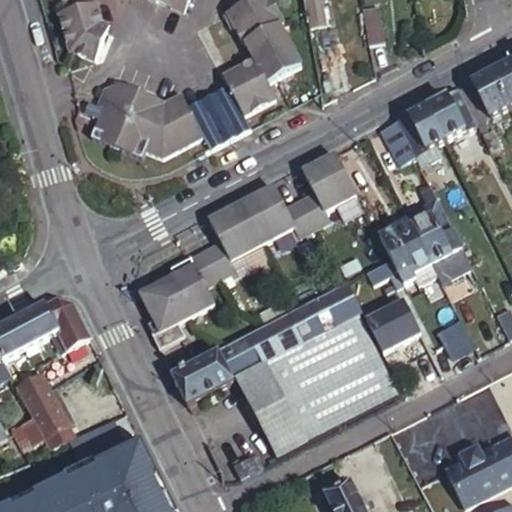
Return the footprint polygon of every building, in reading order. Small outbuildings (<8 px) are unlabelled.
[(96,63),(109,34),(101,30),(97,19),(104,17),(101,6),(97,7),(94,0),(64,0),(69,15),(63,17),(73,54),(96,63)] [(145,0),(183,16),(189,0),(145,0)] [(259,0),(226,0),(236,18),(234,19),(242,34),(239,36),(247,52),(250,50),(259,67),(243,75),(246,80),(231,88),(233,93),(239,104),(247,120),(278,104),(270,89),(302,73),(282,34),(285,32),(284,30),(284,28),(269,1),(261,5),(259,0)] [(317,0),(307,2),(313,32),(330,29),(329,25),(324,0),(317,0)] [(365,11),(371,49),(387,46),(380,8),(365,11)] [(101,30),(109,34),(111,28),(106,25),(104,17),(97,19),(101,30)] [(242,34),(234,19),(231,21),(239,36),(242,34)] [(491,78),(509,113),(511,111),(511,67),(491,78)] [(246,80),(243,75),(229,83),(231,88),(246,80)] [(490,123),(509,113),(491,78),(471,89),(490,123)] [(166,164),(208,141),(200,125),(194,113),(187,100),(171,108),(121,86),(119,89),(110,93),(103,109),(110,112),(105,123),(97,142),(148,164),(151,156),(166,164)] [(490,123),(471,89),(459,95),(477,130),(485,126),(490,123)] [(239,104),(233,93),(194,113),(200,125),(239,104)] [(427,112),(445,147),(477,130),(459,95),(427,112)] [(255,136),(247,120),(239,104),(200,125),(208,141),(216,157),(255,136)] [(110,112),(103,109),(96,106),(91,117),(105,123),(110,112)] [(416,163),(421,174),(442,162),(436,152),(445,147),(427,112),(397,128),(416,163)] [(490,136),(485,126),(477,130),(491,156),(502,151),(493,134),(490,136)] [(397,128),(381,136),(400,172),(416,163),(397,128)] [(322,173),(339,165),(336,160),(319,169),(322,173)] [(225,218),(209,226),(221,248),(172,274),(176,281),(159,289),(161,293),(154,315),(150,318),(153,324),(150,327),(164,353),(190,339),(184,327),(216,310),(206,293),(236,278),(230,267),(296,233),(301,243),(331,227),(326,217),(358,201),(339,165),(322,173),(319,169),(304,176),(316,198),(286,214),(274,192),(259,200),(261,205),(228,223),(225,218)] [(432,195),(422,200),(428,210),(407,221),(422,250),(453,235),(432,195)] [(259,200),(225,218),(228,223),(261,205),(259,200)] [(407,221),(389,230),(393,237),(380,244),(392,265),(422,250),(407,221)] [(453,235),(422,250),(431,266),(451,256),(446,247),(456,241),(453,235)] [(472,273),(456,241),(446,247),(451,256),(431,266),(435,275),(442,288),(472,273)] [(422,250),(392,265),(398,277),(403,287),(415,281),(416,285),(435,275),(431,266),(422,250)] [(392,265),(369,278),(375,289),(398,277),(392,265)] [(174,381),(190,413),(236,388),(235,385),(257,373),(259,379),(267,374),(264,369),(361,318),(364,316),(350,288),(174,381)] [(61,304),(0,335),(0,355),(6,368),(60,340),(70,358),(94,346),(76,309),(61,304)] [(369,325),(386,357),(423,338),(406,306),(369,325)] [(511,317),(511,315),(498,322),(510,347),(511,345),(511,317)] [(404,399),(361,318),(264,369),(267,374),(259,379),(257,373),(235,385),(236,388),(275,465),(404,399)] [(461,326),(437,339),(452,367),(476,355),(461,326)] [(48,381),(19,395),(35,427),(45,447),(46,450),(51,459),(80,445),(48,381)] [(139,439),(131,421),(117,428),(117,429),(125,445),(139,439)] [(45,447),(35,427),(14,437),(24,457),(45,447)] [(73,451),(82,471),(127,449),(125,445),(117,429),(73,451)] [(466,511),(467,511),(511,490),(511,441),(483,457),(480,451),(463,460),(465,465),(448,474),(466,511)] [(463,460),(480,451),(478,447),(460,456),(463,460)] [(30,469),(51,459),(46,450),(25,460),(30,469)] [(145,451),(20,511),(168,511),(156,487),(162,484),(145,451)] [(242,485),(264,474),(259,463),(236,474),(242,485)] [(175,511),(162,484),(156,487),(168,511),(175,511)] [(364,511),(353,490),(328,502),(332,511),(364,511)]
